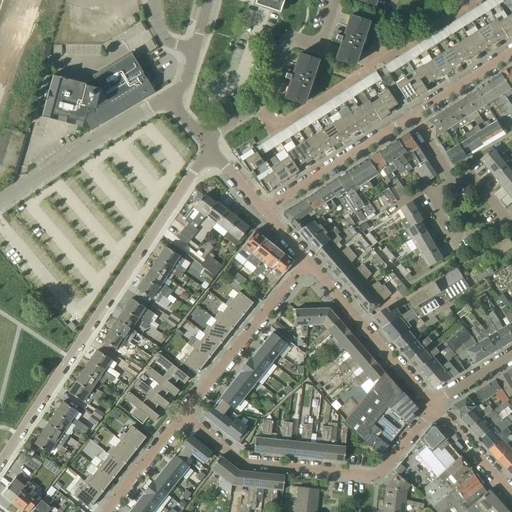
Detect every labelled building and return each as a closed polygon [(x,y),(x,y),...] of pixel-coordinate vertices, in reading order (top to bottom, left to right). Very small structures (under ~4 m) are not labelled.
[(255,0),(255,4),(280,12),(283,0),(255,0)] [(481,16),(485,13),(480,5),(476,7),(481,16)] [(477,18),(481,16),(476,7),(472,10),(477,18)] [(369,22),(350,15),(344,33),(337,31),(334,32),(332,38),(341,41),(336,59),(354,65),(359,50),(358,50),(360,43),(362,44),(362,43),(361,43),(363,36),(364,36),(369,22)] [(463,27),(467,25),(462,16),(458,19),(463,27)] [(511,23),(508,16),(498,22),(507,36),(506,36),(507,38),(511,35),(511,37),(511,23)] [(459,30),(463,27),(458,19),(453,21),(459,30)] [(498,22),(496,19),(487,25),(497,40),(500,38),(501,40),(506,36),(507,36),(498,22)] [(498,41),(497,40),(487,25),(478,30),(488,46),(491,44),(492,45),(498,41)] [(445,39),(449,36),(443,28),(440,30),(445,39)] [(441,42),(445,39),(440,30),(435,33),(441,42)] [(489,47),(488,46),(478,30),(469,36),(479,51),(481,50),(483,51),(489,47)] [(480,53),(479,51),(469,36),(460,42),(469,57),(472,55),(473,57),(480,53)] [(427,50),(430,48),(425,39),(421,42),(427,50)] [(422,53),(427,50),(421,42),(417,45),(422,53)] [(471,59),(469,57),(460,42),(451,48),(460,63),(463,61),(464,63),(471,59)] [(62,45),(53,45),(53,55),(62,55),(62,45)] [(461,65),(460,63),(451,48),(442,54),(451,69),(454,67),(455,69),(461,65)] [(408,62),(412,59),(407,51),(403,54),(408,62)] [(90,128),(91,130),(155,93),(141,68),(131,52),(93,75),(100,87),(99,88),(86,85),(86,83),(53,75),(53,76),(49,91),(46,90),(44,100),(46,101),(42,115),(42,116),(56,120),(89,128),(90,128)] [(318,60),(299,54),(293,72),(286,69),(284,71),(282,76),(291,79),(285,97),(303,103),(318,60)] [(404,65),(408,62),(403,54),(399,56),(404,65)] [(452,70),(451,69),(442,54),(433,59),(442,74),(445,73),(446,74),(452,70)] [(443,76),(442,74),(433,59),(423,65),(433,80),(436,78),(437,80),(443,76)] [(384,65),(388,72),(393,69),(389,63),(384,65)] [(434,82),(433,80),(423,65),(414,71),(416,75),(424,86),(427,84),(428,86),(434,82)] [(397,77),(402,73),(399,68),(393,71),(397,77)] [(511,68),(503,73),(511,87),(511,89),(511,90),(511,68)] [(376,71),(371,74),(376,80),(380,78),(376,71)] [(511,105),(507,97),(511,93),(511,90),(511,89),(511,87),(503,73),(489,82),(507,110),(511,117),(511,105)] [(427,91),(424,86),(416,75),(407,80),(417,95),(420,93),(421,95),(427,91)] [(417,95),(407,80),(406,77),(396,84),(405,99),(409,96),(412,101),(418,97),(417,95)] [(357,83),(361,89),(366,87),(361,80),(357,83)] [(495,99),(497,104),(503,113),(507,110),(489,82),(478,89),(487,104),(495,99)] [(357,92),(361,89),(357,83),(353,85),(357,92)] [(393,106),(397,104),(387,89),(378,95),(379,98),(389,113),(390,115),(396,111),(393,106)] [(480,115),(490,108),(487,104),(478,89),(478,90),(472,94),(471,93),(468,95),(480,115)] [(339,94),(343,101),(347,98),(343,92),(339,94)] [(480,115),(468,95),(464,98),(458,102),(470,122),(480,115)] [(386,115),(389,113),(379,98),(371,104),(378,115),(381,120),(387,117),(386,115)] [(378,115),(371,104),(369,100),(359,106),(368,121),(370,123),(376,119),(375,117),(378,115)] [(460,128),(470,122),(458,102),(452,107),(451,106),(447,108),(459,127),(460,128)] [(320,106),(325,113),(329,110),(325,103),(320,106)] [(366,123),(368,121),(359,106),(350,112),(359,127),(361,129),(367,125),(366,123)] [(459,127),(447,108),(444,111),(438,115),(437,115),(452,138),(457,146),(461,144),(457,137),(458,137),(454,130),(459,127)] [(357,129),(359,127),(350,112),(341,118),(350,133),(351,135),(358,131),(357,129)] [(302,118),(306,125),(311,122),(307,115),(302,118)] [(442,145),(452,138),(437,115),(433,117),(434,118),(429,121),(429,124),(435,133),(442,145)] [(347,135),(350,133),(341,118),(332,124),(341,139),(342,141),(349,137),(347,135)] [(506,134),(498,120),(492,124),(488,127),(482,131),(477,133),(461,144),(457,146),(447,152),(455,165),(468,157),(506,134)] [(338,141),(341,139),(332,124),(322,130),(332,145),(333,146),(339,142),(338,141)] [(284,129),(288,136),(293,133),(288,126),(284,129)] [(329,147),(332,145),(322,130),(313,135),(323,150),(324,152),(330,148),(329,147)] [(412,150),(419,160),(415,163),(419,168),(429,162),(417,142),(411,134),(408,133),(400,139),(408,152),(412,150)] [(320,152),(323,150),(313,135),(304,141),(314,156),(315,158),(321,154),(320,152)] [(266,141),(270,148),(275,145),(270,138),(266,141)] [(413,160),(408,152),(400,139),(390,145),(404,166),(406,170),(408,172),(413,169),(409,163),(413,160)] [(311,158),(314,156),(304,141),(295,147),(305,162),(306,164),(312,160),(311,158)] [(396,176),(406,170),(404,166),(390,145),(380,151),(389,165),(396,176)] [(302,164),(305,162),(295,147),(286,153),(288,156),(289,156),(297,169),(298,169),(303,166),(302,164)] [(488,168),(501,157),(494,149),(481,160),(488,168)] [(396,176),(389,165),(380,151),(370,158),(379,172),(383,178),(386,183),(391,181),(390,180),(396,176)] [(249,172),(252,170),(264,163),(257,152),(242,161),(249,172)] [(299,171),(298,169),(297,169),(289,156),(288,156),(279,162),(289,177),(290,179),(296,175),(295,173),(299,171)] [(495,177),(508,166),(501,157),(488,168),(495,177)] [(373,184),(383,178),(379,172),(370,158),(350,171),(364,194),(375,187),(373,184)] [(286,179),(289,177),(279,162),(270,168),(273,172),(280,183),(281,185),(287,181),(286,179)] [(417,169),(425,183),(438,175),(429,162),(419,168),(417,169)] [(502,185),(511,176),(511,170),(508,166),(495,177),(502,185)] [(366,218),(376,212),(369,200),(364,194),(350,171),(339,177),(362,212),(366,218)] [(266,192),(280,183),(273,172),(259,180),(266,192)] [(509,193),(511,190),(511,176),(502,185),(509,193)] [(358,215),(362,212),(339,177),(329,184),(337,195),(346,209),(348,213),(349,215),(355,211),(358,215)] [(401,183),(394,187),(400,198),(407,193),(401,183)] [(333,198),(337,195),(329,184),(319,191),(331,210),(338,206),(333,198)] [(394,195),(390,189),(389,188),(383,192),(385,195),(381,197),(379,194),(373,197),(369,200),(376,212),(385,206),(386,205),(397,199),(394,195)] [(331,210),(319,191),(308,198),(315,209),(319,215),(330,208),(331,210)] [(206,215),(215,203),(205,195),(201,200),(200,199),(194,208),(199,212),(193,220),(198,225),(206,215)] [(304,216),(315,209),(308,198),(297,205),(304,216)] [(407,217),(421,209),(416,199),(401,208),(407,217)] [(217,223),(227,210),(217,201),(215,203),(206,215),(217,223)] [(286,215),(301,232),(310,225),(309,224),(304,216),(297,205),(286,211),(286,215)] [(422,221),(422,222),(427,218),(421,209),(407,217),(412,226),(412,227),(422,221)] [(227,232),(238,218),(227,210),(217,223),(227,232)] [(358,215),(357,215),(358,215),(358,216),(361,221),(366,218),(362,212),(358,215)] [(354,222),(349,215),(348,213),(344,216),(349,225),(354,222)] [(315,220),(309,224),(310,225),(301,232),(309,242),(327,225),(329,225),(322,216),(317,219),(315,221),(315,220)] [(227,232),(238,240),(249,227),(238,218),(227,232)] [(427,231),(422,222),(422,221),(412,227),(412,226),(407,230),(413,239),(427,231)] [(370,227),(367,222),(360,226),(364,231),(370,227)] [(194,235),(198,230),(188,223),(184,227),(194,235)] [(341,233),(335,226),(332,228),(329,225),(327,225),(309,242),(317,251),(330,239),(338,234),(341,233)] [(191,240),(194,235),(184,227),(181,232),(191,240)] [(357,233),(352,227),(348,229),(354,236),(357,233)] [(247,261),(264,239),(255,231),(237,253),(247,261)] [(414,251),(433,240),(427,231),(413,239),(409,241),(414,251)] [(186,245),(191,240),(181,232),(177,237),(186,245)] [(325,260),(339,248),(337,245),(338,244),(342,239),(338,234),(330,239),(317,251),(325,260)] [(504,253),(511,248),(511,242),(507,235),(490,245),(498,257),(504,254),(504,253)] [(363,245),(367,242),(362,236),(358,239),(363,245)] [(256,268),(274,247),(264,239),(247,261),(256,268)] [(424,258),(438,249),(433,240),(414,251),(417,255),(421,253),(424,258)] [(210,245),(203,254),(198,250),(196,253),(204,259),(214,247),(210,245)] [(184,259),(165,247),(158,258),(172,267),(177,270),(183,274),(186,269),(180,266),(184,259)] [(266,276),(283,254),(274,247),(256,268),(253,272),(257,276),(261,279),(262,280),(266,276)] [(334,271),(354,253),(349,247),(344,250),(342,251),(339,248),(325,260),(334,271)] [(424,258),(424,259),(429,267),(444,259),(438,249),(424,258)] [(397,260),(390,252),(387,255),(391,260),(393,263),(397,260)] [(340,278),(355,266),(352,263),(353,261),(357,256),(354,253),(334,271),(340,278)] [(266,276),(272,281),(269,285),(272,288),(293,262),(283,254),(266,276)] [(209,255),(201,265),(205,269),(215,277),(223,266),(209,255)] [(169,272),(172,267),(158,258),(151,268),(167,278),(170,273),(169,272)] [(397,267),(401,271),(405,269),(397,260),(393,263),(397,267)] [(489,263),(473,273),(478,282),(495,272),(489,263)] [(348,286),(368,269),(364,264),(358,267),(357,269),(355,266),(340,278),(348,286)] [(167,278),(151,268),(144,279),(169,295),(169,294),(172,290),(167,287),(171,281),(167,278)] [(467,272),(462,275),(458,268),(410,298),(412,302),(399,310),(396,309),(391,312),(388,307),(374,316),(383,328),(463,278),(464,278),(469,275),(467,272)] [(215,277),(205,269),(201,274),(211,282),(215,277)] [(355,295),(369,283),(367,280),(368,279),(372,274),(368,269),(348,286),(355,295)] [(180,278),(183,274),(177,270),(174,274),(180,278)] [(400,287),(403,284),(396,275),(392,278),(400,287)] [(423,317),(440,306),(458,296),(469,288),(467,285),(463,278),(383,328),(395,341),(408,329),(423,317)] [(173,297),(169,294),(169,295),(144,279),(138,289),(151,298),(157,302),(161,296),(170,301),(173,297)] [(228,285),(238,293),(233,299),(231,297),(225,304),(227,306),(228,306),(234,311),(234,310),(242,316),(253,302),(248,299),(251,295),(233,279),(228,285)] [(362,303),(383,286),(379,281),(373,285),(372,286),(369,283),(355,295),(362,303)] [(410,294),(411,293),(403,284),(397,290),(399,292),(402,295),(403,297),(406,295),(406,296),(407,296),(410,294)] [(370,313),(371,312),(392,294),(384,285),(383,286),(362,303),(370,313)] [(152,321),(141,314),(145,308),(131,299),(124,309),(138,318),(143,322),(149,326),(152,321)] [(469,306),(472,310),(480,306),(477,301),(469,306)] [(231,331),(242,316),(234,310),(234,311),(228,306),(227,306),(222,313),(219,312),(214,318),(216,320),(223,325),(223,324),(231,331)] [(511,315),(507,307),(506,307),(502,310),(508,317),(507,317),(504,319),(507,325),(511,333),(511,314),(511,315)] [(307,325),(318,325),(318,308),(309,309),(307,309),(307,325)] [(318,337),(318,336),(338,319),(329,308),(318,308),(318,325),(323,325),(324,326),(318,331),(315,334),(318,337)] [(450,308),(441,313),(444,318),(453,313),(450,308)] [(466,308),(458,314),(461,318),(469,312),(466,308)] [(131,329),(138,318),(124,309),(117,319),(131,329)] [(307,325),(307,309),(305,309),(295,309),(296,326),(301,325),(302,334),(307,333),(307,325)] [(169,316),(178,322),(181,317),(173,311),(169,316)] [(503,328),(493,311),(488,315),(491,319),(490,319),(495,325),(506,345),(511,341),(511,333),(507,325),(503,328)] [(174,327),(178,322),(169,316),(166,321),(174,327)] [(416,338),(429,327),(439,321),(435,316),(425,323),(413,333),(413,335),(408,329),(395,341),(402,350),(416,338)] [(124,339),(131,329),(117,319),(110,330),(124,339)] [(333,337),(345,327),(338,319),(318,336),(318,337),(314,340),(317,344),(330,333),(333,337)] [(498,351),(506,345),(495,325),(490,319),(486,322),(490,328),(486,331),(498,351)] [(69,320),(66,322),(72,329),(75,326),(69,320)] [(219,345),(231,331),(223,324),(223,325),(216,320),(211,327),(208,326),(203,333),(205,334),(219,345)] [(286,329),(284,327),(276,321),(272,326),(282,334),(286,329)] [(146,330),(149,326),(143,322),(140,326),(146,330)] [(480,325),(476,327),(475,326),(471,329),(477,337),(480,342),(488,356),(498,351),(486,331),(485,331),(481,324),(480,325)] [(327,356),(352,334),(346,327),(345,327),(333,337),(337,341),(324,352),(327,356)] [(455,353),(473,337),(464,327),(448,341),(439,349),(441,351),(435,356),(419,370),(428,380),(457,355),(455,353)] [(106,343),(103,347),(114,355),(117,350),(123,354),(127,347),(135,353),(138,348),(129,342),(124,339),(110,330),(103,341),(106,343)] [(411,360),(424,348),(440,335),(436,330),(424,340),(423,342),(421,344),(416,338),(402,350),(411,360)] [(265,342),(278,353),(286,344),(272,333),(265,342)] [(208,359),(219,345),(205,334),(199,341),(197,340),(192,347),(194,348),(208,359)] [(346,352),(358,342),(352,335),(352,334),(327,356),(330,359),(343,348),(346,352)] [(480,342),(477,344),(473,337),(455,353),(457,355),(458,358),(469,351),(476,364),(488,356),(480,342)] [(129,342),(138,348),(141,344),(132,338),(129,342)] [(439,349),(448,341),(446,338),(432,351),(432,352),(430,354),(424,348),(411,360),(419,370),(435,356),(441,351),(439,349)] [(271,362),(278,353),(265,342),(258,351),(271,362)] [(340,370),(364,349),(358,342),(346,352),(350,356),(337,367),(340,370)] [(111,359),(114,355),(103,347),(100,352),(97,350),(90,361),(115,377),(117,379),(120,374),(113,369),(117,363),(111,359)] [(180,361),(187,366),(197,374),(198,373),(208,359),(194,348),(188,356),(186,354),(180,361)] [(359,367),(371,357),(364,349),(340,370),(343,374),(356,363),(359,367)] [(250,360),(264,371),(271,362),(258,351),(251,360),(250,360)] [(163,377),(173,386),(178,379),(184,384),(189,378),(159,354),(155,360),(168,371),(163,377)] [(465,370),(458,358),(457,355),(428,380),(434,387),(437,387),(465,370)] [(353,385),(378,364),(371,357),(359,367),(363,370),(350,382),(353,385)] [(129,365),(140,371),(143,366),(133,359),(129,365)] [(243,370),(256,381),(264,371),(250,360),(251,360),(250,359),(242,369),(243,370)] [(115,377),(90,361),(83,371),(97,381),(103,384),(103,383),(107,379),(110,381),(110,380),(112,381),(115,377)] [(372,382),(384,372),(378,365),(378,364),(353,385),(356,389),(369,378),(372,382)] [(136,377),(140,371),(129,365),(126,370),(136,377)] [(153,390),(163,398),(168,392),(174,396),(179,390),(173,386),(163,377),(149,366),(144,373),(158,383),(153,390)] [(511,369),(498,378),(510,397),(511,395),(511,369)] [(243,370),(236,379),(249,390),(256,381),(243,370)] [(83,371),(76,382),(90,391),(97,381),(83,371)] [(343,424),(381,454),(413,416),(410,413),(416,408),(384,372),(343,424)] [(143,402),(153,411),(158,404),(164,409),(169,403),(163,398),(153,390),(139,379),(134,385),(148,396),(143,402)] [(229,388),(242,399),(249,390),(236,379),(229,388)] [(496,393),(503,389),(496,379),(476,392),(482,402),(496,393)] [(88,405),(93,399),(98,402),(101,398),(95,394),(90,391),(76,382),(69,392),(83,401),(83,402),(88,405)] [(229,388),(225,392),(222,396),(231,404),(231,405),(235,408),(242,399),(229,388)] [(98,389),(95,394),(101,398),(104,393),(98,389)] [(496,393),(503,404),(508,401),(509,400),(503,389),(496,393)] [(132,416),(141,424),(142,424),(148,417),(154,422),(159,416),(153,411),(143,402),(129,392),(124,398),(138,409),(132,416)] [(475,407),(477,406),(481,403),(482,402),(476,392),(468,396),(455,405),(453,409),(462,419),(475,407)] [(213,407),(208,413),(212,417),(214,414),(219,418),(222,414),(223,415),(231,405),(231,404),(222,396),(213,407)] [(498,414),(509,406),(510,407),(511,406),(508,401),(503,404),(493,410),(485,416),(471,428),(480,439),(493,427),(494,427),(498,423),(503,419),(498,414)] [(77,411),(63,402),(56,412),(69,421),(75,425),(81,429),(86,432),(89,428),(77,420),(82,414),(77,411)] [(480,413),(475,407),(462,419),(471,428),(485,416),(493,410),(490,405),(485,408),(480,413)] [(92,413),(101,419),(104,414),(101,412),(97,408),(96,408),(92,413)] [(63,432),(69,421),(56,412),(49,423),(63,432)] [(97,425),(101,419),(92,413),(89,419),(97,425)] [(212,417),(209,420),(226,433),(233,423),(223,415),(222,414),(219,418),(214,414),(212,417)] [(511,424),(511,423),(506,417),(506,416),(503,419),(498,423),(494,427),(493,427),(480,439),(490,449),(504,439),(511,434),(510,434),(511,432),(511,431),(508,428),(511,424)] [(242,431),(247,435),(249,432),(245,428),(246,427),(236,419),(233,423),(226,433),(235,440),(237,437),(240,434),(242,431)] [(264,453),(268,420),(263,419),(261,438),(256,437),(254,452),(264,453)] [(271,438),(272,427),(273,420),(268,420),(264,453),(274,454),(276,439),(271,438)] [(284,455),(288,422),(283,422),(281,439),(276,439),(274,454),(284,455)] [(291,440),(293,423),(288,422),(284,455),(294,456),(296,441),(291,440)] [(56,442),(63,432),(49,423),(42,433),(56,442)] [(307,424),(303,424),(301,441),(296,441),(294,456),(304,457),(307,424)] [(310,443),(311,436),(312,425),(307,424),(304,457),(314,458),(315,443),(310,443)] [(432,452),(446,440),(447,438),(435,424),(432,424),(410,450),(414,455),(416,453),(417,454),(426,446),(431,452),(432,452)] [(134,451),(145,436),(132,426),(126,434),(124,432),(118,439),(120,440),(134,451)] [(324,459),(327,426),(323,426),(321,438),(316,437),(315,443),(314,458),(324,459)] [(337,428),(332,427),(332,426),(327,426),(324,459),(334,460),(335,445),(336,445),(337,428)] [(49,453),(56,442),(42,433),(35,444),(49,453)] [(344,461),(347,434),(342,433),(341,446),(336,445),(335,445),(334,460),(344,461)] [(511,447),(511,435),(511,434),(504,439),(490,449),(499,459),(511,447)] [(192,442),(188,439),(182,445),(183,446),(174,456),(184,464),(184,463),(192,453),(195,449),(191,446),(193,443),(192,442)] [(213,460),(216,457),(211,453),(211,452),(194,439),(192,442),(193,443),(191,446),(195,449),(192,453),(203,462),(208,456),(213,460)] [(123,465),(134,451),(120,440),(115,448),(112,446),(107,453),(109,454),(123,465)] [(64,454),(67,449),(60,445),(58,450),(64,454)] [(511,447),(499,459),(506,468),(511,462),(511,447)] [(30,459),(40,466),(44,460),(34,453),(30,459)] [(112,479),(123,465),(109,454),(103,462),(101,460),(96,467),(98,468),(112,479)] [(174,456),(170,461),(167,465),(180,476),(188,467),(184,463),(184,464),(174,456)] [(210,468),(218,475),(228,462),(220,456),(220,457),(218,459),(218,458),(218,459),(210,468)] [(460,485),(474,475),(470,468),(460,456),(438,477),(420,492),(433,506),(460,485)] [(36,472),(40,466),(30,459),(26,465),(36,472)] [(42,465),(57,475),(61,470),(46,460),(42,465)] [(232,485),(239,470),(232,464),(228,462),(218,475),(229,483),(232,485)] [(167,465),(163,470),(160,474),(173,485),(180,476),(167,465)] [(101,494),(112,479),(98,468),(92,476),(90,474),(85,481),(87,483),(101,494)] [(232,485),(242,486),(248,487),(246,504),(251,504),(254,472),(244,471),(239,470),(232,485)] [(262,488),(264,473),(254,472),(251,504),(255,505),(257,488),(262,488)] [(271,507),(274,474),(264,473),(262,488),(268,489),(266,506),(271,507)] [(386,487),(407,490),(407,489),(411,485),(397,473),(386,487)] [(156,479),(153,483),(166,494),(173,485),(160,474),(156,479)] [(283,491),(283,485),(284,475),(274,474),(271,507),(275,507),(276,502),(278,490),(283,491)] [(457,511),(454,506),(482,486),(474,475),(460,485),(433,506),(437,511),(457,511)] [(12,502),(25,486),(15,478),(2,494),(2,495),(3,494),(12,502),(11,502),(12,502)] [(25,486),(12,502),(12,503),(13,504),(12,505),(16,508),(17,507),(21,511),(23,508),(28,511),(40,498),(32,491),(35,487),(29,482),(25,486)] [(153,483),(152,482),(144,492),(145,493),(145,492),(159,503),(166,494),(153,483)] [(90,508),(101,494),(87,483),(81,490),(79,488),(73,496),(90,508)] [(56,490),(51,487),(46,494),(51,497),(56,490)] [(296,500),(318,502),(319,489),(298,487),(296,500)] [(406,500),(407,490),(386,487),(385,500),(405,502),(405,504),(412,506),(413,501),(406,500)] [(486,511),(499,501),(490,490),(469,508),(465,511),(486,511)] [(145,492),(145,493),(144,494),(138,502),(151,511),(159,503),(145,492)] [(41,499),(30,511),(47,511),(49,510),(51,508),(41,499)] [(187,503),(182,499),(179,503),(184,507),(187,503)] [(295,511),(316,511),(318,502),(296,500),(295,511)] [(383,511),(404,511),(405,504),(405,502),(385,500),(384,508),(383,511)] [(508,511),(509,511),(499,501),(486,511),(508,511)] [(151,511),(138,502),(136,503),(135,505),(131,511),(132,511),(151,511)]
